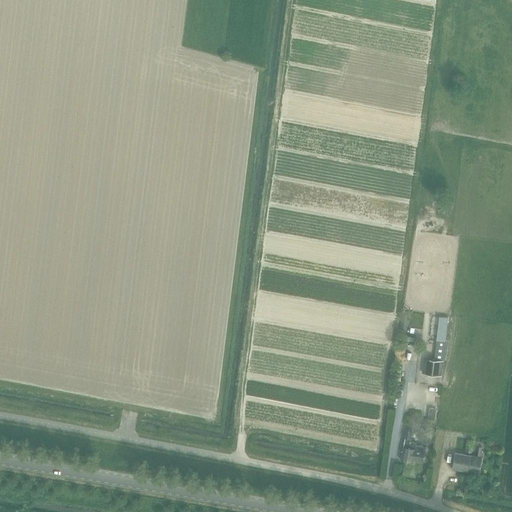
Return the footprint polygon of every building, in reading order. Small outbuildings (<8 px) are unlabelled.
[(448,318),(439,317),(436,340),(445,341),(448,318)] [(426,359),(424,374),(438,375),(440,360),(426,359)] [(404,438),(401,460),(412,462),(413,459),(423,461),(425,446),(416,444),(416,442),(410,441),(412,430),(405,429),(403,438),(404,438)] [(471,453),(473,441),(467,440),(465,451),(471,453)] [(478,474),(483,450),(479,449),(478,457),(455,453),(452,469),(478,474)]
